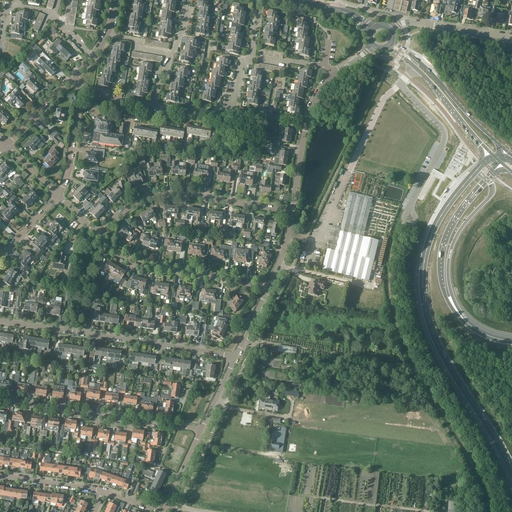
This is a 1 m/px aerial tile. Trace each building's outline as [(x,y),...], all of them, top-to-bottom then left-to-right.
[(197,7),(200,8),(203,8),(204,6),(207,7),(208,3),(210,3),(210,0),(200,0),(200,1),(198,1),(197,7)] [(415,0),(415,2),(412,2),(411,10),(412,11),(414,11),(415,11),(416,12),(417,12),(418,12),(419,12),(420,3),(420,0),(418,0),(415,0)] [(446,0),(448,0),(446,9),(452,11),(451,12),(456,13),(458,3),(454,2),(454,0),(446,0)] [(432,6),(431,14),(438,15),(439,7),(439,6),(440,1),(434,1),(433,6),(432,6)] [(87,7),(88,7),(94,8),(93,10),(96,11),(99,11),(100,5),(88,3),(87,7)] [(234,7),(233,14),(236,14),(239,15),(240,12),(243,13),(244,8),(239,7),(239,4),(233,3),(232,6),(234,7)] [(163,4),(163,8),(165,9),(169,10),(168,12),(172,12),(174,13),(175,6),(166,4),(166,5),(163,5),(163,4)] [(485,18),(487,8),(480,6),(478,16),(485,18)] [(492,9),(487,8),(485,18),(491,19),(491,17),(494,18),(495,13),(497,7),(493,6),(492,9)] [(87,14),(96,15),(96,11),(93,10),(94,8),(88,7),(87,14)] [(468,8),(464,7),(463,13),(464,13),(463,18),(471,19),(472,11),(467,11),(468,8)] [(163,8),(162,15),(171,17),(172,12),(168,12),(169,10),(165,9),(163,8)] [(139,18),(141,19),(143,12),(133,10),(133,14),(133,15),(136,15),(136,17),(139,18)] [(25,20),(27,21),(30,21),(31,14),(31,13),(30,13),(30,12),(29,12),(26,12),(26,13),(19,12),(18,17),(22,18),(22,20),(25,20)] [(497,15),(495,23),(503,24),(504,14),(502,13),(501,16),(497,15)] [(130,14),(129,21),(141,23),(141,19),(139,18),(136,17),(136,15),(133,15),(133,14),(130,14)] [(16,16),(15,23),(24,25),(25,20),(22,20),(22,18),(18,17),(16,16)] [(244,20),(235,18),(234,22),(238,23),(238,25),(241,26),(243,27),(244,20)] [(296,28),(298,28),(302,29),(302,27),(306,27),(306,23),(308,23),(308,19),(300,18),(299,21),(297,21),(296,28)] [(98,20),(95,20),(92,20),(91,21),(88,21),(87,28),(93,29),(93,26),(96,27),(98,20)] [(232,22),(231,29),(240,30),(241,26),(238,25),(238,23),(234,22),(232,22)] [(23,31),(25,32),(26,29),(23,29),(24,25),(15,23),(14,25),(14,27),(17,28),(17,30),(20,31),(23,31)] [(206,31),(205,31),(208,31),(209,25),(200,23),(199,26),(197,25),(197,27),(199,27),(199,28),(202,28),(202,30),(206,31)] [(268,23),(267,27),(271,28),(271,30),(274,30),(276,31),(278,24),(268,23)] [(137,34),(137,36),(140,36),(140,34),(141,34),(142,27),(138,26),(138,27),(134,26),(134,28),(131,28),(130,32),(137,34)] [(168,34),(170,35),(172,28),(161,26),(160,30),(162,30),(162,31),(165,31),(165,33),(168,34)] [(265,26),(264,33),(273,35),(274,30),(271,30),(271,28),(267,27),(265,26)] [(10,34),(11,34),(17,35),(16,39),(19,39),(22,40),(22,38),(23,31),(20,31),(17,30),(17,28),(14,27),(13,27),(11,27),(10,34)] [(197,27),(195,34),(205,35),(205,31),(206,31),(202,30),(202,28),(199,28),(199,27),(197,27)] [(167,39),(168,34),(165,33),(165,31),(162,31),(162,30),(160,30),(159,30),(158,37),(167,39)] [(188,40),(188,44),(191,45),(191,47),(195,48),(194,48),(199,49),(201,42),(199,42),(199,40),(191,38),(191,40),(188,40)] [(67,60),(74,53),(64,44),(59,39),(50,48),(50,49),(53,51),(56,54),(58,51),(67,60)] [(231,40),(231,44),(234,45),(234,47),(237,47),(237,48),(239,48),(240,48),(241,42),(231,40)] [(113,46),(113,47),(115,48),(116,48),(119,49),(118,51),(122,51),(122,52),(124,52),(126,45),(116,44),(116,46),(113,46)] [(185,44),(184,51),(194,52),(194,48),(195,48),(191,47),(191,45),(188,44),(185,44)] [(228,46),(226,46),(225,50),(227,50),(226,53),(238,55),(239,48),(237,48),(237,47),(234,47),(234,45),(231,44),(228,44),(228,46)] [(113,47),(112,54),(121,56),(122,51),(118,51),(119,49),(116,48),(115,48),(113,47)] [(184,51),(183,55),(187,55),(187,58),(190,58),(193,59),(194,52),(184,51)] [(112,54),(111,58),(114,59),(114,61),(118,62),(117,62),(120,62),(121,56),(112,54)] [(181,54),(180,61),(186,62),(186,65),(190,66),(190,63),(189,63),(190,58),(187,58),(187,55),(183,55),(181,54)] [(225,66),(228,67),(229,60),(229,55),(223,54),(222,59),(219,58),(219,63),(222,64),(222,66),(225,66)] [(42,57),(37,62),(51,76),(56,71),(42,57)] [(107,65),(117,66),(117,67),(119,67),(120,62),(117,62),(118,62),(114,61),(114,59),(111,58),(109,58),(107,65)] [(18,67),(25,74),(27,71),(29,69),(22,62),(18,67)] [(216,62),(215,69),(224,71),(225,66),(222,66),(222,64),(219,63),(216,62)] [(143,64),(142,68),(146,69),(145,71),(148,71),(148,72),(151,72),(152,65),(143,64)] [(117,66),(107,65),(107,67),(104,67),(104,69),(107,69),(110,70),(110,72),(113,72),(113,73),(116,73),(117,67),(117,66)] [(189,71),(190,68),(183,67),(182,70),(179,69),(178,73),(178,74),(182,74),(181,76),(185,77),(187,78),(188,71),(189,71)] [(140,68),(138,74),(148,76),(148,74),(151,74),(151,72),(148,72),(148,71),(145,71),(146,69),(142,68),(140,68)] [(25,78),(29,82),(27,84),(35,92),(41,87),(33,79),(34,79),(35,80),(37,77),(30,69),(27,72),(29,74),(26,76),(27,77),(25,78)] [(104,75),(112,77),(115,77),(116,73),(113,73),(113,72),(110,72),(110,70),(107,69),(104,69),(104,70),(103,75),(104,75)] [(212,69),(211,73),(218,74),(217,76),(221,77),(223,77),(224,71),(215,69),(212,69)] [(250,77),(253,78),(253,77),(256,78),(257,76),(260,76),(261,72),(260,72),(261,70),(260,70),(258,70),(258,71),(252,70),(250,77)] [(308,78),(311,79),(312,71),(302,70),(301,74),(305,75),(304,77),(308,78)] [(176,73),(175,79),(184,81),(185,77),(181,76),(182,74),(178,74),(178,73),(176,73)] [(211,73),(210,79),(220,81),(221,77),(217,76),(218,74),(212,73),(211,73)] [(108,83),(111,83),(111,84),(115,84),(115,82),(112,81),(112,80),(112,77),(104,75),(103,75),(102,80),(104,80),(105,80),(106,80),(105,82),(108,83)] [(100,79),(98,86),(108,88),(108,83),(105,82),(106,80),(105,80),(104,80),(102,80),(100,79)] [(180,87),(180,88),(183,88),(184,81),(179,80),(175,79),(175,80),(174,83),(174,84),(178,84),(178,87),(180,87)] [(216,87),(219,88),(220,81),(210,79),(210,83),(210,84),(213,84),(213,86),(216,87)] [(304,88),(304,89),(306,89),(308,82),(298,80),(297,85),(300,85),(300,88),(304,88)] [(258,89),(258,90),(260,90),(262,83),(252,82),(252,86),(255,87),(255,89),(258,89)] [(171,83),(170,90),(179,92),(180,88),(180,87),(178,87),(178,84),(174,84),(174,83),(171,83)] [(207,83),(206,90),(215,92),(216,87),(213,86),(213,84),(210,84),(210,83),(207,83)] [(294,84),(293,91),(303,92),(304,89),(304,88),(300,88),(300,85),(297,85),(294,84)] [(145,93),(147,94),(148,87),(137,85),(136,90),(138,90),(142,91),(142,93),(145,93)] [(249,86),(248,92),(257,94),(257,92),(260,93),(260,90),(258,90),(258,89),(255,89),(255,87),(252,86),(249,86)] [(11,98),(7,101),(12,106),(15,102),(21,107),(25,102),(18,95),(22,91),(18,87),(9,96),(11,98)] [(136,99),(137,97),(144,98),(145,93),(142,93),(142,91),(138,90),(136,90),(135,95),(127,93),(126,97),(136,99)] [(176,98),(178,99),(179,92),(170,90),(169,94),(170,95),(173,95),(172,97),(176,98)] [(206,90),(205,94),(209,95),(208,97),(212,97),(211,98),(214,98),(215,92),(206,90)] [(283,95),(283,91),(277,90),(275,99),(279,99),(280,94),(283,95)] [(299,99),(302,99),(303,92),(293,91),(292,95),(296,96),(296,98),(299,99)] [(175,102),(176,98),(172,97),(173,95),(170,95),(169,94),(167,94),(166,101),(175,102)] [(211,102),(211,98),(212,97),(208,97),(209,95),(205,94),(203,94),(202,101),(211,102)] [(290,95),(289,101),(299,103),(299,99),(296,98),(296,96),(292,95),(290,95)] [(254,107),(257,108),(259,99),(256,98),(253,98),(253,100),(249,99),(249,104),(254,105),(254,107)] [(0,118),(5,123),(6,122),(7,123),(7,122),(6,122),(10,118),(2,109),(0,107),(0,118)] [(289,113),(293,114),(293,116),(298,117),(298,115),(299,115),(300,108),(298,107),(298,108),(294,107),(294,109),(290,108),(290,109),(289,113)] [(55,120),(63,122),(65,110),(57,109),(55,120)] [(95,126),(102,127),(105,127),(106,120),(96,118),(95,126)] [(111,132),(112,120),(106,120),(105,127),(102,127),(101,130),(104,130),(106,130),(106,131),(110,132),(111,132)] [(283,135),(283,136),(291,137),(292,131),(284,129),(285,123),(274,121),(274,122),(274,125),(279,126),(277,134),(280,135),(283,135)] [(106,130),(104,130),(101,130),(102,127),(95,126),(94,133),(100,134),(105,134),(105,135),(110,135),(110,132),(111,132),(110,132),(106,131),(106,130)] [(51,138),(53,141),(56,138),(60,134),(53,127),(48,132),(53,137),(51,138)] [(213,137),(214,132),(211,131),(211,130),(208,130),(208,128),(202,127),(201,128),(199,128),(197,137),(207,138),(206,140),(212,141),(213,137)] [(121,147),(123,137),(110,135),(105,135),(105,134),(100,134),(94,133),(93,143),(93,146),(98,147),(98,144),(121,147)] [(27,151),(30,148),(33,151),(41,142),(41,143),(44,140),(40,136),(37,139),(35,136),(27,145),(26,144),(24,147),(25,148),(25,149),(25,150),(26,149),(27,151)] [(44,162),(49,167),(58,159),(55,156),(58,153),(52,148),(48,153),(50,155),(47,158),(46,158),(43,161),(44,161),(44,162)] [(85,152),(84,161),(97,163),(98,154),(103,155),(104,150),(93,148),(93,153),(85,152)] [(275,153),(276,154),(275,158),(287,159),(288,153),(280,152),(280,151),(276,151),(275,153)] [(266,168),(267,168),(267,169),(281,170),(281,165),(286,166),(287,159),(275,158),(274,165),(268,164),(266,164),(266,168)] [(154,163),(154,166),(156,176),(162,175),(161,167),(161,163),(158,163),(154,163)] [(186,168),(187,164),(183,163),(180,163),(178,175),(185,175),(185,168),(186,168)] [(3,164),(0,167),(0,169),(7,177),(12,172),(14,170),(9,166),(7,168),(3,164)] [(154,166),(150,167),(150,164),(147,165),(148,169),(149,177),(156,176),(154,166)] [(194,177),(201,178),(202,170),(202,166),(198,165),(195,165),(195,169),(195,170),(194,177)] [(205,171),(202,170),(201,178),(207,179),(208,171),(209,171),(210,167),(207,166),(205,171)] [(88,180),(87,182),(92,182),(93,181),(96,181),(98,173),(97,173),(97,172),(101,172),(101,169),(92,167),(92,171),(92,172),(85,171),(84,180),(88,180)] [(223,181),(229,182),(230,175),(231,175),(232,170),(229,170),(227,174),(224,174),(223,181)] [(239,184),(245,185),(247,172),(243,172),(239,171),(239,176),(240,177),(239,184)] [(254,174),(251,173),(247,172),(245,185),(251,186),(252,179),(253,179),(254,174)] [(129,184),(132,183),(133,187),(142,183),(140,178),(142,178),(140,173),(127,179),(129,184)] [(277,187),(280,187),(280,185),(284,186),(285,176),(280,175),(280,176),(276,175),(275,178),(278,178),(277,187)] [(17,177),(12,182),(16,186),(21,181),(17,177)] [(125,181),(118,182),(120,190),(126,188),(125,181)] [(267,182),(262,182),(261,186),(260,191),(270,192),(270,187),(267,187),(267,182)] [(79,188),(77,191),(83,197),(87,192),(81,187),(79,189),(79,188)] [(119,196),(121,194),(116,188),(111,192),(117,199),(120,196),(119,196)] [(322,270),(353,277),(369,281),(380,237),(364,233),(374,195),(351,189),(341,227),(333,226),(322,270)] [(25,196),(26,196),(32,202),(37,197),(30,190),(25,196)] [(75,194),(73,196),(78,201),(83,197),(77,191),(74,193),(75,194)] [(115,201),(117,199),(111,192),(107,197),(113,203),(115,201)] [(27,207),(32,202),(26,196),(21,201),(27,207)] [(13,205),(11,202),(7,206),(9,208),(7,210),(13,216),(18,211),(15,208),(16,206),(14,204),(13,205)] [(99,218),(102,215),(95,209),(93,207),(91,205),(91,206),(89,203),(84,208),(87,211),(90,208),(91,209),(89,212),(96,220),(98,218),(99,218)] [(97,203),(93,207),(95,209),(102,215),(104,213),(106,211),(97,203)] [(187,221),(191,222),(192,217),(193,209),(187,208),(186,216),(185,216),(184,220),(187,221)] [(149,219),(152,218),(155,221),(157,219),(154,216),(151,209),(145,213),(149,219)] [(192,222),(192,221),(196,221),(196,222),(199,222),(199,218),(199,217),(200,210),(193,209),(192,217),(191,222),(192,222)] [(2,215),(3,216),(8,221),(13,216),(7,210),(6,211),(2,215)] [(210,224),(210,223),(214,224),(215,220),(216,213),(209,212),(208,219),(207,223),(210,224)] [(145,221),(149,219),(145,213),(139,216),(143,222),(142,222),(144,226),(147,225),(145,221)] [(232,227),(236,228),(238,216),(232,215),(231,222),(230,222),(229,227),(232,227)] [(238,216),(236,228),(241,228),(241,229),(244,229),(244,224),(243,224),(244,217),(238,216)] [(253,223),(252,231),(257,231),(257,228),(263,229),(263,228),(264,225),(263,225),(264,219),(254,218),(253,223)] [(63,223),(58,219),(53,223),(54,224),(61,231),(63,229),(67,233),(65,235),(68,237),(72,232),(70,230),(63,223)] [(277,222),(269,221),(268,226),(272,227),(271,235),(272,236),(275,237),(276,236),(278,225),(277,224),(277,222)] [(119,234),(124,238),(129,232),(131,229),(123,223),(120,228),(122,230),(119,234)] [(53,234),(51,236),(56,241),(59,238),(56,236),(59,232),(59,233),(61,231),(54,224),(49,230),(53,234)] [(132,234),(129,232),(124,238),(130,242),(132,238),(135,240),(139,235),(133,232),(132,234)] [(42,234),(38,239),(45,246),(48,244),(51,247),(56,241),(51,236),(48,240),(42,234)] [(142,245),(148,247),(150,240),(147,239),(147,236),(141,234),(140,240),(143,241),(142,245)] [(154,241),(150,240),(148,247),(155,249),(156,244),(159,245),(161,240),(155,238),(154,241)] [(32,250),(35,253),(40,258),(45,252),(45,251),(47,249),(45,246),(38,239),(33,244),(36,246),(32,250)] [(167,250),(173,251),(175,241),(171,241),(165,240),(164,246),(167,246),(167,250)] [(179,242),(175,241),(173,251),(180,252),(181,248),(184,248),(185,243),(179,242)] [(189,254),(196,255),(197,245),(190,244),(189,254)] [(205,246),(197,245),(196,255),(203,256),(205,246)] [(211,257),(218,258),(219,251),(216,250),(217,248),(212,247),(211,257)] [(220,248),(219,251),(218,258),(225,259),(227,249),(220,248)] [(234,260),(241,261),(242,254),(243,250),(235,249),(234,260)] [(26,251),(21,256),(29,263),(31,260),(34,263),(40,258),(35,253),(31,256),(26,251)] [(272,254),(265,251),(262,258),(269,261),(272,254)] [(57,254),(56,264),(63,265),(62,269),(64,269),(66,255),(57,254)] [(249,255),(242,254),(241,261),(248,263),(249,255)] [(19,269),(22,272),(24,274),(29,268),(26,266),(29,263),(21,256),(17,260),(22,265),(19,269)] [(269,261),(262,258),(259,256),(256,263),(259,264),(266,267),(269,261)] [(98,272),(100,270),(108,275),(114,265),(108,262),(106,266),(103,264),(100,262),(97,268),(98,268),(96,271),(98,272)] [(109,278),(113,280),(120,269),(114,265),(108,275),(110,276),(109,278)] [(125,272),(120,269),(113,280),(116,282),(118,284),(122,286),(123,284),(125,285),(126,282),(125,281),(126,278),(123,276),(125,272)] [(21,276),(20,275),(19,274),(18,275),(10,270),(6,276),(15,281),(18,282),(21,276)] [(72,272),(66,271),(63,284),(70,285),(72,272)] [(3,282),(10,286),(11,283),(13,284),(15,281),(6,276),(3,282)] [(134,288),(137,289),(140,279),(133,277),(132,281),(129,280),(128,282),(126,282),(125,285),(127,286),(126,288),(133,290),(134,288)] [(140,279),(137,289),(140,290),(141,290),(147,291),(148,286),(145,285),(146,281),(140,279)] [(309,287),(308,294),(316,296),(318,289),(323,290),(325,282),(316,279),(315,284),(310,283),(308,287),(309,287)] [(150,293),(157,294),(160,295),(162,284),(155,283),(155,288),(151,287),(150,293)] [(164,295),(166,295),(166,300),(170,301),(171,296),(170,296),(171,290),(168,290),(169,285),(162,284),(160,295),(164,295)] [(184,298),(186,288),(178,286),(177,294),(176,294),(176,298),(179,298),(183,299),(184,298)] [(193,289),(186,288),(184,298),(192,299),(193,289)] [(201,297),(200,300),(209,302),(210,291),(203,290),(202,298),(201,297)] [(210,291),(209,302),(217,303),(218,300),(216,300),(217,292),(210,291)] [(0,293),(0,299),(6,301),(8,301),(9,302),(10,295),(7,294),(0,293)] [(237,295),(233,301),(239,306),(243,300),(237,295)] [(23,311),(30,312),(31,304),(32,301),(32,298),(29,298),(29,301),(25,300),(23,311)] [(228,307),(235,312),(239,306),(233,301),(229,298),(228,300),(227,303),(230,305),(228,307)] [(0,299),(0,306),(9,308),(10,305),(12,305),(12,302),(9,302),(8,301),(6,301),(0,299)] [(46,314),(53,315),(55,301),(51,301),(50,306),(48,306),(46,314)] [(55,301),(53,315),(59,316),(61,302),(55,301)] [(182,312),(194,314),(196,302),(193,302),(191,310),(190,310),(190,311),(183,309),(182,312)] [(128,326),(129,326),(129,327),(131,327),(132,326),(135,327),(136,319),(137,312),(137,306),(135,306),(133,316),(130,316),(128,326)] [(92,320),(99,321),(101,308),(101,307),(94,307),(93,313),(92,320)] [(142,320),(141,328),(147,328),(149,314),(150,313),(150,307),(147,307),(147,312),(146,318),(142,318),(142,320)] [(163,324),(165,313),(172,314),(173,310),(170,310),(165,309),(165,310),(162,309),(161,319),(160,323),(163,324)] [(106,315),(105,322),(111,323),(113,310),(111,310),(110,315),(106,315)] [(179,324),(179,323),(177,323),(178,323),(174,322),(174,321),(175,317),(172,317),(171,320),(170,324),(171,324),(170,332),(176,333),(177,329),(181,329),(182,324),(179,324)] [(215,320),(212,326),(213,326),(225,332),(226,329),(228,327),(227,327),(227,326),(224,324),(227,318),(222,318),(217,317),(216,321),(215,320)] [(185,334),(186,334),(186,335),(189,336),(189,335),(192,335),(194,322),(191,322),(190,325),(187,324),(186,327),(187,327),(185,334)] [(194,322),(192,335),(195,336),(195,337),(198,337),(198,336),(199,336),(200,325),(196,324),(196,322),(194,322)] [(204,330),(207,331),(207,330),(215,331),(216,332),(215,334),(215,335),(214,337),(218,339),(219,336),(222,338),(225,332),(213,326),(212,326),(205,325),(204,330)] [(4,355),(8,356),(10,345),(9,345),(9,343),(16,344),(17,338),(13,338),(13,336),(7,335),(5,348),(5,350),(4,355)] [(17,343),(17,349),(21,350),(23,350),(23,349),(25,350),(24,356),(24,358),(22,358),(19,357),(19,359),(27,361),(27,359),(28,352),(30,338),(23,337),(23,344),(17,343)] [(31,352),(32,346),(35,347),(36,339),(30,338),(28,352),(31,352)] [(43,340),(41,351),(44,351),(45,348),(48,349),(49,341),(43,340)] [(54,349),(54,355),(61,356),(61,359),(63,359),(66,346),(59,345),(58,349),(54,349)] [(292,354),(293,347),(279,345),(278,352),(292,354)] [(63,359),(62,364),(65,365),(67,355),(70,356),(71,354),(72,346),(66,346),(63,359)] [(79,361),(79,359),(80,355),(83,356),(84,348),(78,347),(76,361),(79,361)] [(89,363),(93,364),(95,355),(101,356),(102,349),(96,348),(95,353),(90,352),(89,363)] [(112,368),(113,361),(114,358),(115,351),(108,350),(107,357),(107,360),(106,363),(110,364),(109,368),(112,368)] [(115,368),(116,361),(116,359),(120,359),(121,352),(115,351),(114,358),(113,361),(112,368),(115,368)] [(137,371),(138,362),(142,363),(143,355),(137,354),(135,365),(134,370),(137,371)] [(147,371),(148,367),(149,356),(143,355),(142,363),(141,366),(145,367),(145,370),(147,371)] [(164,369),(167,370),(167,372),(169,373),(170,369),(170,367),(172,359),(165,358),(165,361),(164,366),(163,366),(163,370),(164,371),(164,369)] [(185,377),(186,369),(190,370),(191,362),(184,361),(183,369),(182,375),(182,377),(185,377)] [(24,385),(23,393),(27,394),(27,393),(29,393),(30,386),(33,386),(33,384),(34,381),(35,373),(36,365),(34,365),(35,362),(32,362),(31,364),(28,385),(24,385)] [(194,369),(194,370),(201,371),(214,372),(215,366),(208,365),(207,368),(198,367),(198,365),(195,364),(194,369)] [(200,374),(200,373),(203,374),(202,377),(213,379),(214,372),(201,371),(194,370),(194,371),(194,372),(197,372),(196,374),(200,374)] [(46,396),(47,388),(50,389),(51,378),(48,378),(48,383),(42,382),(42,387),(40,396),(46,396)] [(51,378),(50,389),(53,389),(52,397),(57,398),(59,385),(54,384),(54,379),(53,378),(51,378)] [(65,380),(64,385),(59,384),(59,385),(57,398),(63,399),(64,389),(67,390),(68,385),(68,380),(65,380)] [(68,385),(67,390),(70,390),(69,400),(74,401),(75,393),(76,390),(71,389),(72,381),(68,380),(68,385)] [(33,384),(33,386),(36,387),(35,395),(40,396),(42,387),(36,386),(37,382),(34,381),(33,384)] [(86,398),(92,399),(94,387),(89,386),(89,390),(87,390),(86,398)] [(119,395),(119,393),(122,394),(122,391),(123,387),(120,386),(119,390),(113,389),(112,394),(111,401),(117,402),(119,395)] [(299,392),(283,389),(282,395),(298,397),(299,392)] [(161,395),(161,399),(167,399),(171,400),(171,397),(178,398),(179,392),(169,391),(168,390),(168,396),(161,395)] [(140,396),(139,402),(142,403),(141,411),(147,412),(148,400),(148,398),(144,397),(144,394),(144,393),(141,393),(140,396)] [(152,413),(153,405),(156,405),(157,401),(157,398),(157,396),(158,394),(156,394),(154,396),(154,399),(148,398),(148,400),(147,412),(152,413)] [(260,408),(277,411),(279,401),(261,398),(260,408)] [(159,411),(164,412),(164,415),(166,415),(166,416),(171,417),(171,416),(172,416),(172,414),(173,414),(174,410),(172,410),(172,409),(165,408),(160,408),(156,407),(155,413),(159,414),(159,411)] [(7,431),(8,431),(12,432),(12,427),(17,428),(18,422),(19,422),(20,413),(16,413),(15,413),(13,413),(12,421),(9,420),(8,423),(7,431)] [(61,430),(60,436),(64,437),(64,432),(69,432),(70,429),(71,421),(66,420),(64,431),(61,430)] [(275,449),(274,452),(282,453),(282,450),(284,441),(285,436),(285,435),(286,429),(281,429),(281,432),(274,431),(271,449),(275,449)] [(102,441),(102,442),(107,443),(106,451),(108,452),(108,456),(105,456),(105,459),(108,459),(109,459),(109,455),(110,448),(111,442),(108,442),(108,440),(109,432),(104,431),(102,441)] [(151,436),(154,436),(153,440),(161,441),(161,440),(163,440),(163,436),(162,436),(162,434),(161,434),(161,433),(156,432),(156,433),(154,433),(152,433),(151,436)] [(144,447),(146,448),(148,448),(150,448),(151,446),(152,446),(160,447),(161,441),(153,440),(153,443),(151,442),(150,444),(150,445),(148,445),(148,444),(145,444),(144,446),(144,447)] [(100,480),(100,479),(103,469),(101,468),(104,461),(104,460),(100,460),(100,463),(99,464),(98,467),(97,471),(94,478),(100,480)] [(126,477),(122,487),(127,489),(128,486),(130,487),(131,485),(133,486),(136,479),(133,478),(131,483),(127,481),(133,466),(129,465),(126,473),(127,474),(126,477)] [(103,469),(100,479),(106,481),(108,475),(105,474),(108,467),(105,466),(103,469)] [(86,473),(89,474),(89,476),(94,478),(97,471),(91,469),(90,471),(87,470),(86,473)] [(159,470),(156,476),(163,480),(166,474),(159,470)] [(126,477),(122,475),(121,479),(120,479),(117,485),(122,487),(126,477)] [(163,480),(156,476),(153,482),(160,485),(163,480)] [(158,491),(160,485),(153,482),(151,488),(158,491)] [(158,491),(151,488),(148,494),(155,497),(158,491)] [(79,504),(78,506),(85,509),(88,504),(78,500),(77,503),(79,504)] [(107,508),(113,511),(116,506),(109,503),(107,508)]
